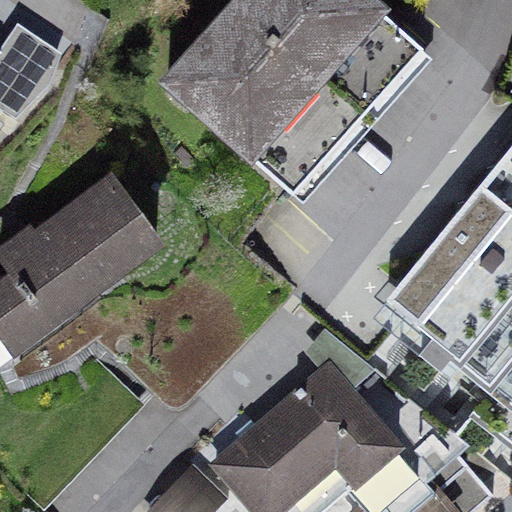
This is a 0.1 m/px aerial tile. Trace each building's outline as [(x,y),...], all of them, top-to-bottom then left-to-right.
[(364,0),(244,0),(169,85),(293,195),(422,51),(364,0)] [(511,162),(398,304),(501,387),(480,413),(511,438),(511,162)] [(19,280),(0,293),(0,360),(154,248),(109,187),(6,262),(19,280)] [(357,489),(397,455),(329,374),(220,467),(257,511),(278,511),(335,464),(357,489)] [(397,455),(357,489),(370,505),(361,511),(451,511),(430,487),(427,490),(397,455)] [(146,511),(211,511),(231,493),(197,458),(144,509),(146,511)]
